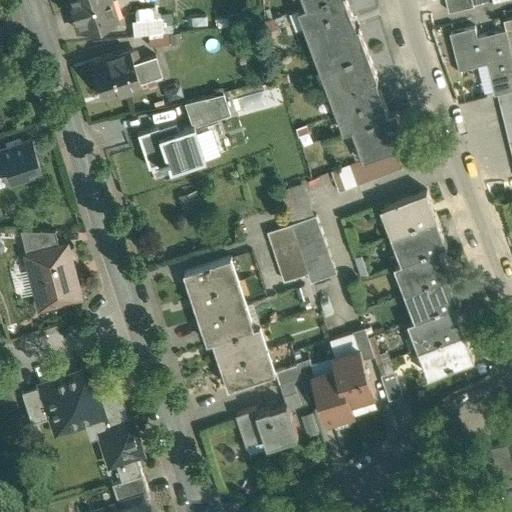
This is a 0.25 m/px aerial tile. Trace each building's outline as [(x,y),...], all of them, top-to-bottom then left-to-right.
[(68,0),(79,31),(118,18),(111,0),(68,0)] [(358,25),(347,0),(305,0),(307,4),(299,7),(324,73),(345,130),(354,127),(366,157),(410,141),(398,108),(390,111),(377,77),(379,76),(360,25),(358,25)] [(473,0),(446,0),(449,11),(475,5),(473,0)] [(150,34),(150,44),(172,43),(170,8),(134,10),(135,35),(150,34)] [(511,45),(508,28),(479,36),(476,26),(451,32),(461,73),(463,72),(462,68),(493,61),(500,91),(511,88),(511,45)] [(129,51),(91,63),(101,96),(140,84),(139,82),(161,75),(155,56),(133,63),(129,51)] [(511,88),(500,91),(499,92),(502,104),(511,101),(511,88)] [(223,92),(192,99),(199,124),(231,113),(223,92)] [(511,101),(502,104),(505,116),(511,114),(511,101)] [(194,125),(160,135),(157,127),(138,133),(149,166),(167,160),(170,169),(204,158),(194,125)] [(27,138),(16,142),(16,139),(5,143),(6,146),(0,147),(0,173),(4,172),(8,183),(40,172),(27,138)] [(397,147),(334,171),(341,191),(405,167),(397,147)] [(428,189),(389,203),(400,231),(438,217),(428,189)] [(338,271),(318,213),(293,223),(297,235),(301,247),(305,260),(309,272),(312,280),(338,271)] [(400,231),(393,234),(403,261),(442,247),(449,244),(438,217),(400,231)] [(293,223),(269,230),(273,243),(297,235),(293,223)] [(55,230),(20,229),(27,255),(59,246),(56,230),(55,230)] [(297,235),(273,243),(277,255),(301,247),(297,235)] [(59,246),(27,255),(40,307),(80,297),(66,244),(59,246)] [(301,247),(277,255),(281,267),(305,260),(301,247)] [(403,261),(397,264),(407,291),(452,274),(442,247),(403,261)] [(232,255),(186,270),(194,294),(240,279),(232,255)] [(305,260),(281,267),(285,280),(309,272),(305,260)] [(452,274),(407,291),(417,318),(455,303),(462,301),(452,274)] [(240,279),(194,294),(202,318),(247,303),(240,279)] [(247,303),(202,318),(209,341),(215,339),(254,326),(248,304),(247,303)] [(417,318),(410,321),(420,348),(427,345),(466,330),(455,303),(417,318)] [(254,326),(215,339),(222,363),(268,347),(261,324),(254,326)] [(376,355),(367,326),(354,330),(360,348),(361,348),(364,358),(376,355)] [(466,330),(427,345),(437,372),(476,358),(466,330)] [(268,347),(222,363),(230,386),(276,372),(276,370),(269,347),(268,347)] [(364,358),(361,348),(360,348),(336,356),(354,412),(355,411),(351,401),(375,393),(364,358)] [(316,374),(315,374),(319,386),(329,419),(354,412),(336,356),(339,367),(316,374)] [(310,357),(298,361),(299,363),(303,375),(308,389),(319,386),(315,374),(316,374),(310,357)] [(299,363),(276,370),(276,372),(280,383),(303,375),(299,363)] [(88,373),(86,373),(85,371),(43,385),(53,416),(66,412),(71,425),(100,415),(121,408),(126,407),(94,378),(90,379),(88,373)] [(303,375),(280,383),(284,396),(286,395),(298,391),(302,404),(312,401),(303,375)] [(43,385),(22,392),(32,423),(53,416),(43,385)] [(271,406),(259,410),(257,406),(237,412),(247,444),(266,438),(267,441),(280,437),(281,441),(299,435),(286,395),(284,396),(286,403),(272,407),(271,406)] [(141,452),(131,422),(126,424),(121,408),(100,415),(105,430),(100,432),(110,462),(115,461),(122,480),(112,483),(112,484),(143,474),(136,454),(141,452)] [(511,441),(486,448),(507,504),(511,502),(511,441)] [(143,474),(112,484),(119,505),(140,498),(141,499),(150,496),(143,474)] [(119,505),(108,508),(108,511),(144,511),(141,499),(140,498),(119,505)]
